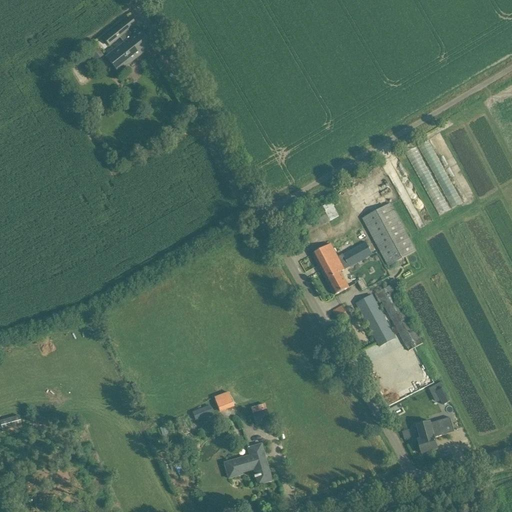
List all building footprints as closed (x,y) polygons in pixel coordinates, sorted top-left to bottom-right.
[(130,38),(125,33),(136,25),(130,17),(103,39),(109,47),(120,38),(123,43),(105,57),(118,73),(152,46),(140,30),(130,38)] [(96,62),(103,56),(95,46),(88,52),(96,62)] [(461,204),(431,141),(421,146),(451,209),(461,204)] [(409,150),(437,216),(447,211),(419,146),(409,150)] [(303,236),(330,221),(339,216),(332,202),(323,207),(295,222),(303,236)] [(388,267),(416,252),(390,204),(363,219),(388,267)] [(341,272),(373,255),(366,242),(338,258),(331,245),(313,255),(335,295),(349,288),(341,272)] [(409,351),(423,344),(392,285),(377,293),(409,351)] [(381,346),(395,338),(390,328),(372,296),(358,304),(375,336),(381,346)] [(339,320),(348,315),(343,306),(334,312),(339,320)] [(451,403),(441,383),(430,389),(437,403),(442,401),(445,406),(451,403)] [(220,412),(233,407),(228,393),(214,398),(220,412)] [(192,412),(195,421),(213,414),(210,405),(192,412)] [(256,425),(270,421),(267,410),(253,414),(256,425)] [(0,421),(3,431),(22,427),(20,416),(0,421)] [(430,421),(417,425),(417,426),(420,425),(424,439),(418,440),(422,454),(438,449),(435,438),(454,432),(450,418),(431,424),(431,423),(430,421)] [(272,481),(261,444),(248,448),(250,456),(224,463),(229,479),(242,475),(241,471),(255,467),(258,476),(254,477),(254,478),(256,478),(258,485),(272,481)]
